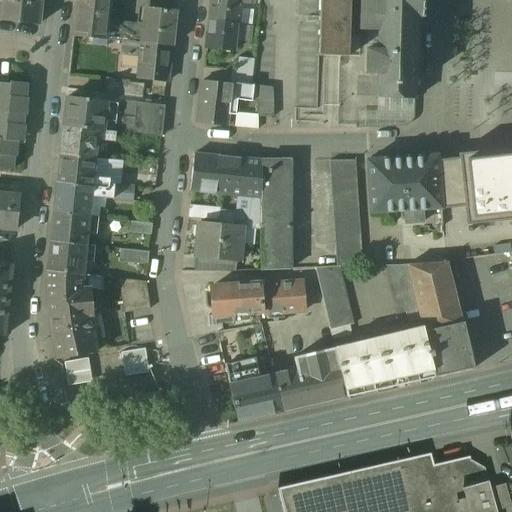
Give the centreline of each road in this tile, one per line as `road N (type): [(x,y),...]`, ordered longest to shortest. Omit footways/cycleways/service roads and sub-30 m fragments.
road 1 (secondary): [(70,511),(511,409)]
road 2 (residential): [(179,136),(258,143),(433,139),(437,0)]
road 3 (residential): [(52,56),(30,266),(32,395)]
road 4 (secondary): [(511,384),(208,450)]
road 5 (residential): [(179,136),(167,277),(187,370)]
road 6 (residential): [(32,395),(187,370)]
road 7 (secondary): [(208,450),(56,486)]
road 8 (residential): [(195,0),(179,136)]
